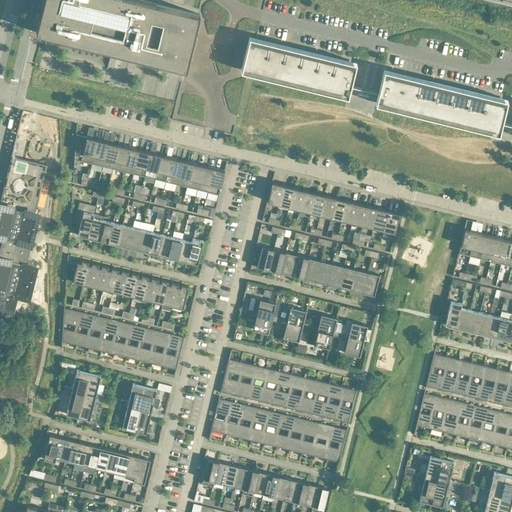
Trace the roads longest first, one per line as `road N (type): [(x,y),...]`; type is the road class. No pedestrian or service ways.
road 1 (residential): [(511,70),(490,74),(240,12),(224,0)]
road 2 (residential): [(511,221),(267,161)]
road 3 (residential): [(189,360),(239,154)]
road 4 (residential): [(217,367),(267,161)]
road 5 (residential): [(239,154),(66,112)]
road 6 (residential): [(152,511),(189,360)]
road 7 (residential): [(0,147),(36,0)]
road 8 (residential): [(182,511),(217,367)]
